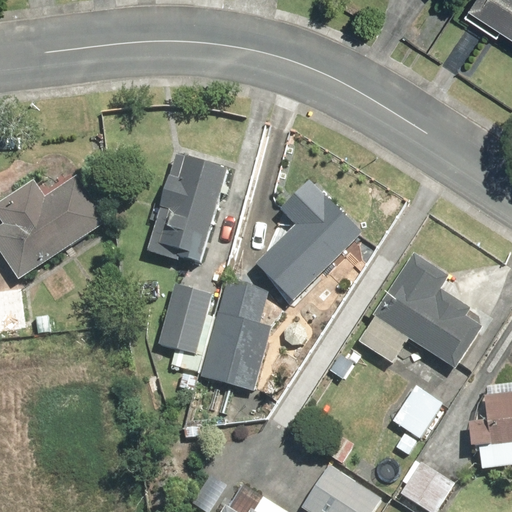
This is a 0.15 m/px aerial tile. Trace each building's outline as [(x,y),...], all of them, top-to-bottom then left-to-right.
[(511,0),(472,0),(468,5),(461,15),(493,39),(501,29),(511,37),(511,0)] [(168,152),(144,251),(203,266),(228,167),(168,152)] [(0,218),(3,223),(0,225),(0,253),(20,282),(117,214),(86,169),(46,197),(33,178),(0,200),(0,218)] [(294,306),(369,247),(315,179),(275,210),(288,226),(253,254),(294,306)] [(452,277),(414,253),(373,314),(372,320),(357,343),(393,367),(409,342),(457,373),(482,329),(467,318),(468,308),(441,290),(452,277)] [(223,281),(202,380),(260,393),(281,294),(223,281)] [(26,287),(0,289),(0,331),(30,329),(26,287)] [(174,287),(159,346),(172,350),(170,371),(197,373),(202,358),(217,299),(174,287)] [(390,420),(406,431),(395,447),(412,458),(423,442),(449,403),(416,381),(390,420)] [(469,447),(478,446),(481,469),(511,465),(511,385),(484,388),(487,420),(466,422),(469,447)] [(424,460),(401,494),(426,511),(439,511),(459,485),(424,460)] [(329,465),(300,507),(306,511),(378,511),(384,504),(329,465)] [(255,511),(250,508),(246,511),(232,511),(220,504),(215,511),(284,511),(263,499),(255,511)]
